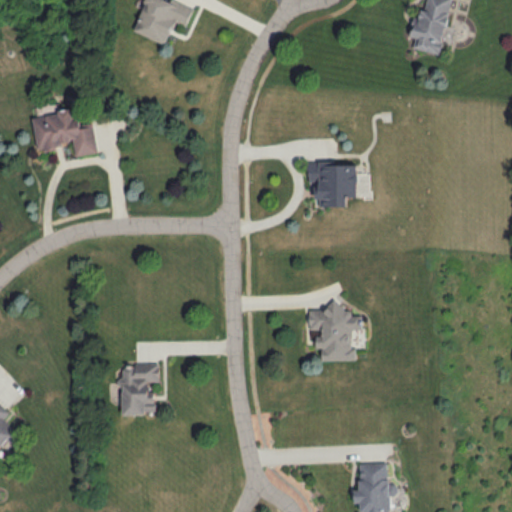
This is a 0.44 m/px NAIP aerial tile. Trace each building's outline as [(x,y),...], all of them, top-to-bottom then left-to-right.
[(148,0),(135,31),(167,45),(177,21),(188,26),(195,10),(171,0),(148,0)] [(452,0),(423,0),(414,49),(442,55),(452,0)] [(99,153),(96,126),(83,128),(81,119),(75,120),(74,111),(35,116),(39,150),(76,146),(77,156),(99,153)] [(358,164),(310,165),(311,184),(318,184),(318,207),(349,206),(349,198),(359,198),(358,164)] [(321,362),(358,361),(358,309),(311,309),(311,332),(321,332),(321,362)] [(125,415),(159,415),(159,364),(125,364),(125,415)] [(0,453),(12,443),(15,445),(23,438),(6,420),(12,414),(0,401),(0,453)] [(359,464),(360,511),(398,511),(393,511),(391,511),(391,463),(359,464)]
